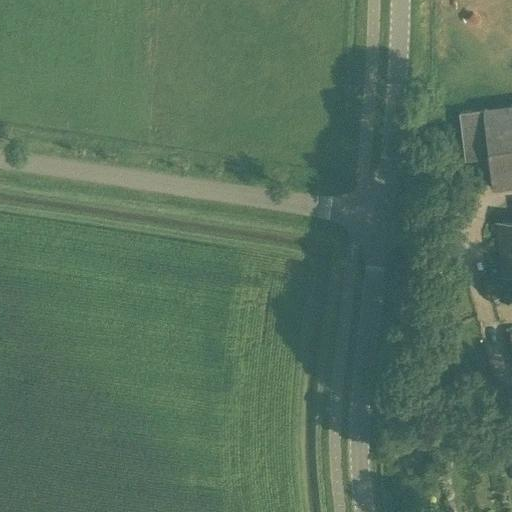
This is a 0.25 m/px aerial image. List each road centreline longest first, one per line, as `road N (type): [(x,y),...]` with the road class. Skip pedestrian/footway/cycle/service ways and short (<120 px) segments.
road 1 (unclassified): [(383,216),(0,159)]
road 2 (tertiary): [(362,511),(362,366),(383,216)]
road 3 (tertiary): [(383,216),(399,0)]
